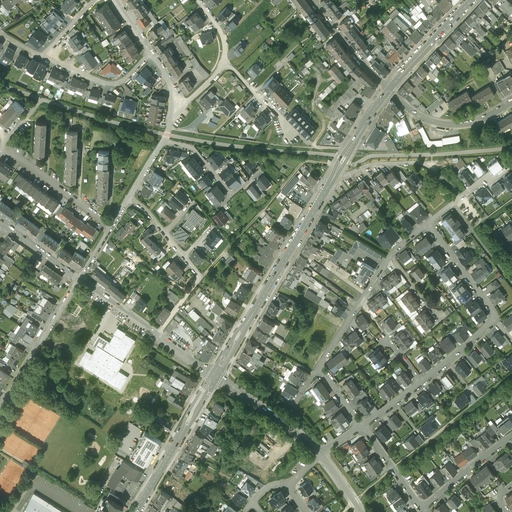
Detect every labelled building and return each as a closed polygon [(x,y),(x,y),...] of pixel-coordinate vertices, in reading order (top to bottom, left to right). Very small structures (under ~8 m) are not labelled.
[(11,7),(14,4),(10,0),(3,0),(1,2),(7,9),(10,6),(11,7)] [(66,0),(61,5),(63,7),(69,12),(70,13),(73,9),(74,7),(66,0)] [(129,0),(128,1),(133,8),(141,3),(139,0),(129,0)] [(304,0),(294,0),(293,1),(299,8),(306,3),(304,0)] [(433,11),(439,17),(445,11),(438,5),(439,4),(439,3),(436,0),(426,0),(430,5),(433,10),(433,11)] [(436,0),(440,4),(446,10),(453,2),(451,0),(436,0)] [(484,0),(479,5),(485,12),(488,14),(490,12),(488,9),(490,7),(484,0)] [(141,3),(133,8),(139,18),(144,15),(147,12),(149,11),(143,2),(141,3)] [(332,2),(325,7),(330,13),(337,8),(332,2)] [(306,3),(299,8),(304,15),(312,10),(306,3)] [(107,4),(95,11),(109,33),(121,25),(107,4)] [(433,11),(433,10),(430,5),(426,7),(426,5),(425,6),(428,10),(430,13),(433,11)] [(485,12),(479,5),(474,11),(480,17),(485,12)] [(69,12),(63,7),(59,11),(65,17),(69,12)] [(225,17),(231,12),(226,7),(217,15),(222,20),(225,17)] [(337,8),(330,13),(335,20),(342,14),(337,8)] [(53,10),(48,16),(58,26),(63,20),(58,14),(53,10)] [(150,10),(149,11),(147,12),(155,24),(158,21),(150,10)] [(318,18),(312,10),(304,15),(311,24),(318,18)] [(422,22),(429,28),(434,23),(427,17),(422,11),(420,13),(419,13),(424,20),(422,22)] [(427,17),(434,23),(439,17),(433,11),(430,13),(427,17)] [(480,17),(474,11),(470,14),(477,21),(480,17)] [(190,24),(200,17),(197,12),(189,18),(184,21),(185,22),(188,26),(190,24)] [(234,13),(228,19),(230,22),(234,18),(237,16),(234,13)] [(477,21),(470,14),(465,20),(472,26),(477,21)] [(150,23),(144,15),(139,18),(137,19),(143,28),(150,23)] [(48,16),(42,22),(46,27),(52,32),(58,26),(48,16)] [(184,21),(189,18),(187,16),(180,21),(182,24),(185,22),(184,21)] [(400,27),(405,31),(407,28),(408,27),(404,23),(396,16),(393,20),(400,27)] [(195,30),(200,25),(204,22),(200,17),(190,24),(194,29),(195,30)] [(234,18),(230,22),(225,26),(230,31),(239,22),(234,18)] [(325,27),(318,18),(311,24),(318,32),(325,27)] [(347,19),(340,25),(345,32),(347,29),(351,26),(352,26),(347,19)] [(416,28),(423,34),(429,28),(422,22),(419,19),(416,23),(413,20),(411,23),(416,28)] [(397,31),(400,27),(393,20),(386,26),(394,34),(397,31)] [(465,20),(458,27),(465,34),(467,36),(469,34),(470,33),(468,30),(472,26),(465,20)] [(484,25),(480,22),(478,24),(486,33),(489,30),(484,25)] [(152,26),(150,23),(143,28),(145,31),(152,26)] [(379,31),(387,39),(395,46),(397,44),(394,41),(395,39),(399,42),(401,40),(394,34),(386,26),(385,25),(379,31)] [(41,26),(39,29),(45,35),(48,32),(41,26)] [(155,38),(162,33),(159,29),(157,26),(150,31),(155,38)] [(357,34),(351,26),(347,29),(345,32),(351,40),(358,34),(357,34)] [(477,26),(475,26),(473,28),(481,36),(485,33),(481,29),(480,29),(477,26)] [(325,27),(319,32),(321,35),(320,36),(323,39),(330,33),(325,27)] [(465,34),(458,27),(451,35),(457,41),(459,43),(461,45),(463,42),(462,42),(459,41),(459,40),(462,36),(465,34)] [(76,30),(74,28),(68,35),(70,37),(76,30)] [(409,35),(416,41),(423,34),(416,28),(412,32),(407,28),(405,31),(409,35)] [(39,29),(34,34),(43,42),(47,37),(45,35),(39,29)] [(128,37),(124,31),(113,38),(117,44),(118,43),(128,37)] [(211,31),(201,34),(203,43),(206,42),(207,43),(211,42),(211,41),(213,40),(211,31)] [(358,34),(351,40),(356,45),(362,40),(359,36),(360,36),(361,36),(364,34),(361,31),(357,34),(358,34)] [(401,40),(409,48),(416,41),(409,35),(407,37),(405,36),(404,37),(403,37),(401,35),(397,31),(394,34),(401,40)] [(34,34),(29,39),(36,46),(38,47),(43,42),(34,34)] [(463,42),(461,45),(464,48),(474,59),(477,55),(474,52),(475,51),(476,52),(479,49),(475,44),(467,36),(465,34),(462,36),(468,42),(468,44),(467,45),(463,42)] [(467,36),(475,44),(475,43),(473,41),(474,40),(469,34),(467,36)] [(80,40),(77,35),(69,40),(72,45),(80,40)] [(132,41),(128,37),(118,43),(121,48),(132,41)] [(365,44),(362,40),(356,45),(360,51),(367,46),(368,44),(370,42),(373,39),(371,37),(366,41),(366,43),(365,44)] [(455,43),(449,37),(444,42),(451,48),(454,45),(456,47),(457,46),(459,43),(457,41),(455,43)] [(177,41),(187,55),(192,52),(182,38),(177,41)] [(334,54),(342,48),(334,38),(326,44),(334,54)] [(36,46),(29,39),(27,42),(33,48),(36,46)] [(384,46),(399,59),(404,54),(395,46),(387,39),(384,41),(387,43),(384,46)] [(395,46),(404,54),(409,48),(401,40),(399,42),(395,39),(394,41),(397,44),(395,46)] [(80,40),(72,45),(76,51),(84,45),(80,40)] [(136,48),(132,41),(121,48),(120,49),(124,55),(136,48)] [(159,43),(154,46),(159,54),(160,53),(166,49),(163,44),(161,41),(159,43)] [(240,41),(232,48),(238,54),(246,46),(240,41)] [(451,48),(444,42),(439,47),(445,53),(444,55),(446,57),(448,56),(450,54),(447,52),(451,48)] [(385,55),(395,64),(399,59),(384,46),(382,48),(379,45),(377,47),(381,51),(385,55)] [(367,46),(360,51),(365,58),(371,51),(370,50),(371,49),(370,47),(368,48),(367,46)] [(9,59),(14,51),(7,47),(0,59),(7,63),(9,59)] [(170,47),(166,49),(160,53),(169,67),(177,62),(172,54),(173,53),(170,47)] [(140,54),(136,48),(124,55),(128,61),(140,54)] [(342,48),(334,54),(342,64),(343,63),(350,58),(342,48)] [(84,64),(93,58),(88,51),(84,54),(80,57),(84,64)] [(442,57),(436,51),(431,56),(437,62),(440,59),(442,57)] [(19,54),(14,64),(15,64),(15,66),(17,67),(18,66),(21,67),(22,66),(26,59),(26,58),(19,54)] [(384,64),(390,69),(395,64),(385,55),(382,58),(386,62),(384,64)] [(446,57),(444,55),(442,57),(440,59),(444,63),(445,61),(447,64),(448,63),(447,62),(449,60),(446,57)] [(437,62),(431,56),(426,61),(432,68),(430,70),(432,72),(434,70),(434,69),(435,67),(434,66),(437,62)] [(194,67),(199,64),(195,57),(190,60),(194,67)] [(97,64),(93,58),(84,64),(89,70),(93,67),(97,64)] [(307,68),(314,62),(310,58),(303,64),(307,68)] [(356,66),(350,58),(343,63),(350,71),(356,66)] [(31,62),(27,69),(27,70),(34,74),(39,63),(32,59),(31,62)] [(377,61),(375,60),(371,64),(383,74),(385,74),(390,69),(384,64),(381,61),(379,64),(377,61)] [(499,60),(495,63),(500,72),(505,69),(499,60)] [(183,71),(177,62),(169,67),(175,76),(183,71)] [(47,67),(39,63),(34,74),(33,75),(40,79),(44,73),(47,67)] [(118,74),(119,74),(121,71),(118,68),(113,63),(111,65),(109,63),(102,71),(106,74),(107,73),(110,76),(117,76),(117,74),(118,74)] [(256,63),(247,71),(253,77),(258,72),(261,69),(256,63)] [(500,72),(495,63),(490,66),(495,75),(500,72)] [(194,67),(205,79),(210,74),(199,64),(194,67)] [(296,71),(303,77),(309,71),(302,65),(296,71)] [(339,83),(345,77),(334,65),(328,70),(331,73),(330,74),(331,75),(332,75),(339,83)] [(428,71),(422,65),(417,71),(423,77),(427,73),(429,76),(430,75),(430,74),(432,72),(430,70),(428,71)] [(356,66),(350,71),(357,78),(359,76),(362,72),(356,66)] [(142,84),(144,81),(150,75),(151,74),(145,68),(139,75),(136,78),(136,79),(142,84)] [(59,73),(52,69),(48,79),(55,82),(59,73)] [(423,77),(417,71),(412,76),(418,82),(416,84),(418,86),(421,84),(418,82),(423,77)] [(371,80),(362,72),(359,76),(368,84),(371,80)] [(59,73),(55,82),(62,85),(64,80),(66,76),(59,73)] [(144,81),(150,87),(156,80),(150,75),(144,81)] [(194,86),(189,79),(190,78),(188,75),(179,82),(185,92),(194,86)] [(76,90),(79,81),(72,78),(70,84),(68,88),(75,91),(76,90)] [(263,86),(269,93),(278,84),(272,78),(263,86)] [(504,79),(495,84),(502,95),(503,95),(503,96),(505,95),(505,94),(511,90),(504,79)] [(377,85),(371,80),(368,84),(363,91),(371,96),(375,90),(377,87),(377,85)] [(408,80),(403,85),(409,92),(414,87),(408,80)] [(87,84),(79,81),(76,90),(83,93),(84,90),(87,84)] [(318,97),(321,100),(338,84),(334,81),(318,97)] [(329,108),(338,118),(340,120),(344,115),(337,109),(347,97),(350,100),(356,93),(352,89),(355,84),(358,86),(359,85),(355,81),(354,81),(350,86),(342,96),(340,95),(329,108)] [(292,99),(278,84),(269,93),(283,108),(287,104),(287,105),(287,104),(292,99)] [(409,92),(403,85),(398,91),(406,99),(409,96),(407,94),(409,92)] [(467,91),(448,102),(453,110),(472,99),(475,106),(494,94),(489,86),(470,97),(467,91)] [(143,96),(145,97),(151,90),(149,87),(144,93),(145,93),(143,96)] [(100,92),(91,89),(91,92),(89,98),(98,100),(99,98),(100,92)] [(200,101),(200,102),(207,110),(213,104),(216,102),(215,101),(212,98),(215,95),(211,90),(200,101)] [(115,96),(106,94),(105,97),(104,102),(112,105),(115,96)] [(151,103),(163,105),(162,105),(164,106),(165,97),(152,95),(151,103)] [(315,101),(334,121),(338,118),(329,108),(321,100),(318,97),(315,101)] [(440,97),(427,108),(431,113),(444,101),(440,97)] [(123,103),(121,110),(131,113),(131,115),(135,116),(136,110),(134,109),(136,103),(124,99),(123,103)] [(224,102),(220,106),(219,106),(228,116),(234,110),(233,108),(234,107),(226,99),(224,102)] [(393,101),(390,100),(385,108),(393,112),(394,111),(395,112),(398,110),(393,101)] [(10,105),(18,112),(20,109),(21,110),(24,108),(19,104),(16,101),(14,103),(13,102),(10,105)] [(348,116),(352,118),(355,113),(356,114),(361,107),(354,102),(345,114),(348,116)] [(159,125),(162,105),(163,105),(151,103),(148,123),(159,125)] [(245,109),(240,113),(244,116),(254,107),(252,105),(252,104),(251,103),(245,109)] [(426,109),(421,103),(417,107),(422,112),(426,109)] [(7,110),(15,118),(17,115),(16,114),(18,112),(10,105),(8,108),(9,109),(7,110)] [(236,113),(238,115),(240,113),(245,109),(242,107),(236,113)] [(254,107),(244,116),(247,120),(252,116),(258,110),(256,108),(255,109),(254,107)] [(286,117),(290,122),(300,113),(295,108),(286,117)] [(393,112),(385,108),(382,114),(389,119),(391,115),(393,112)] [(2,114),(10,121),(12,119),(13,120),(15,118),(7,110),(5,112),(4,111),(2,114)] [(266,116),(270,120),(272,118),(274,120),(277,117),(271,111),(266,116)] [(256,123),(256,124),(256,125),(258,127),(259,127),(260,127),(261,129),(270,120),(266,116),(263,113),(254,121),(256,123)] [(290,122),(294,126),(303,117),(300,113),(290,122)] [(0,121),(2,123),(6,127),(9,125),(8,124),(10,121),(2,114),(0,116),(0,117),(0,118),(0,121)] [(389,119),(382,114),(376,124),(385,129),(387,126),(386,125),(389,119)] [(391,115),(389,119),(395,123),(398,133),(401,132),(398,125),(399,124),(398,122),(391,115)] [(252,116),(247,120),(245,122),(247,124),(254,118),(252,116)] [(348,116),(344,123),(350,127),(355,120),(352,118),(348,116)] [(294,126),(298,130),(307,120),(303,117),(294,126)] [(409,132),(404,119),(401,121),(400,122),(403,130),(402,131),(403,134),(409,132)] [(504,119),(498,122),(499,123),(503,131),(509,127),(504,119)] [(298,130),(302,134),(312,125),(307,120),(298,130)] [(36,134),(35,139),(46,139),(47,123),(36,122),(37,122),(36,126),(37,126),(36,134)] [(333,137),(340,141),(342,141),(346,134),(339,129),(339,128),(333,122),(330,126),(334,130),(335,129),(337,131),(333,137)] [(339,129),(346,134),(350,127),(344,123),(343,122),(339,128),(339,129)] [(376,124),(366,141),(367,141),(376,146),(385,129),(376,124)] [(302,134),(307,139),(316,130),(312,125),(302,134)] [(68,149),(77,149),(78,133),(78,132),(67,132),(67,136),(68,136),(67,144),(66,148),(66,149),(68,149)] [(46,139),(35,139),(35,143),(36,143),(35,151),(34,155),(34,156),(45,156),(46,139)] [(67,165),(77,166),(78,149),(77,149),(68,149),(67,153),(68,153),(67,161),(67,165)] [(180,152),(168,150),(166,161),(173,162),(174,157),(179,158),(180,152)] [(99,168),(108,168),(109,152),(109,151),(99,151),(99,155),(99,163),(98,163),(98,167),(98,168),(99,168)] [(213,154),(208,158),(215,167),(217,166),(222,161),(217,155),(215,157),(213,154)] [(191,159),(188,155),(183,159),(181,160),(184,164),(185,164),(191,159)] [(193,157),(191,159),(185,164),(189,169),(197,162),(193,157)] [(252,158),(249,160),(255,167),(257,164),(252,158)] [(503,167),(497,159),(488,166),(494,174),(497,172),(503,167)] [(222,161),(217,166),(219,168),(226,163),(223,160),(222,161)] [(246,163),(243,165),(250,173),(256,169),(255,167),(249,160),(249,161),(248,161),(246,162),(246,163)] [(0,176),(4,179),(12,168),(3,162),(3,163),(1,162),(0,162),(0,176)] [(202,168),(197,162),(189,169),(193,174),(193,175),(200,169),(202,168)] [(484,172),(477,162),(471,167),(474,171),(478,176),(484,172)] [(226,163),(219,168),(222,172),(228,167),(229,166),(226,163)] [(76,182),(77,166),(67,165),(66,170),(67,170),(67,178),(66,178),(66,182),(76,183),(76,182)] [(228,167),(222,172),(220,173),(226,180),(233,174),(228,167)] [(109,169),(109,168),(108,168),(99,168),(99,172),(99,180),(98,180),(98,184),(108,185),(109,169)] [(203,173),(200,169),(193,175),(193,174),(193,175),(196,179),(201,175),(203,173)] [(299,170),(278,195),(283,199),(300,179),(303,175),(299,170)] [(397,176),(392,170),(385,175),(388,179),(395,188),(402,183),(401,182),(397,176)] [(399,175),(404,180),(407,178),(401,170),(397,173),(399,175)] [(466,170),(460,175),(463,179),(467,184),(473,180),(468,173),(466,170)] [(385,175),(382,171),(375,176),(382,184),(388,179),(385,175)] [(148,180),(152,183),(158,186),(163,177),(153,172),(148,180)] [(414,172),(408,177),(413,184),(417,181),(419,179),(414,172)] [(511,173),(511,172),(503,178),(506,182),(510,187),(511,185),(511,173)] [(18,173),(11,182),(16,185),(23,176),(18,173)] [(233,174),(226,180),(232,188),(233,186),(239,181),(237,179),(237,178),(237,177),(236,176),(235,175),(234,175),(233,174)] [(318,179),(310,174),(307,179),(315,184),(318,179)] [(206,175),(203,177),(199,181),(204,187),(212,181),(210,178),(209,178),(206,175)] [(260,184),(264,188),(270,183),(263,175),(257,180),(258,182),(260,184)] [(303,175),(300,179),(312,187),(315,184),(307,179),(303,175)] [(23,176),(16,185),(21,189),(27,179),(23,176)] [(382,184),(375,176),(373,178),(372,177),(370,178),(378,189),(383,185),(382,184)] [(27,179),(21,189),(25,192),(32,183),(27,179)] [(369,187),(364,180),(359,184),(364,191),(367,189),(369,187)] [(498,182),(491,188),(496,194),(504,189),(500,185),(498,182)] [(32,183),(25,192),(30,195),(36,186),(32,183)] [(107,201),(108,185),(98,184),(98,189),(98,197),(97,197),(97,201),(107,202),(107,201)] [(252,184),(246,189),(255,199),(261,195),(252,184)] [(359,184),(347,193),(353,201),(365,191),(364,191),(359,184)] [(145,185),(140,193),(148,197),(153,190),(149,188),(145,185)] [(212,189),(207,193),(211,198),(220,190),(216,185),(212,189)] [(36,186),(30,195),(34,198),(41,189),(36,186)] [(210,186),(203,192),(205,194),(207,193),(212,189),(210,186)] [(483,188),(475,194),(482,203),(482,202),(484,203),(486,201),(486,199),(492,195),(486,188),(484,190),(483,188)] [(41,189),(34,198),(39,202),(45,192),(41,189)] [(419,189),(414,192),(421,201),(425,197),(419,189)] [(220,190),(211,198),(215,203),(220,199),(224,195),(220,190)] [(175,196),(184,204),(188,199),(179,191),(175,196)] [(45,192),(39,202),(43,205),(50,196),(45,192)] [(347,193),(338,199),(345,207),(353,201),(347,193)] [(50,196),(43,205),(48,208),(54,199),(50,196)] [(175,196),(170,201),(177,207),(179,209),(184,204),(175,196)] [(54,199),(48,208),(52,212),(53,211),(58,203),(59,202),(54,199)] [(220,199),(215,203),(213,204),(216,208),(221,204),(223,202),(220,199)] [(332,204),(331,205),(342,211),(345,207),(338,199),(332,204)] [(372,201),(370,199),(365,203),(369,208),(374,204),(372,201)] [(15,212),(0,201),(0,213),(9,220),(15,212)] [(161,205),(164,208),(165,207),(169,210),(172,207),(168,204),(165,201),(161,205)] [(168,204),(172,207),(174,210),(177,207),(170,201),(168,204)] [(294,217),(301,206),(293,202),(288,210),(289,211),(293,215),(294,217)] [(198,204),(193,209),(198,213),(199,212),(199,213),(202,209),(198,204)] [(342,211),(331,205),(330,208),(329,207),(327,212),(329,213),(329,215),(334,218),(336,214),(339,215),(342,211)] [(60,206),(56,212),(55,213),(58,215),(63,208),(60,206)] [(63,208),(58,215),(62,218),(71,207),(69,206),(67,207),(68,208),(68,209),(64,206),(63,208)] [(413,210),(413,212),(410,214),(414,218),(417,223),(428,215),(424,210),(420,206),(416,209),(415,209),(413,210)] [(73,209),(71,207),(62,218),(67,222),(72,214),(73,213),(70,210),(71,210),(72,210),(73,209)] [(164,208),(160,212),(165,216),(165,217),(169,220),(174,214),(169,210),(165,207),(164,208)] [(194,223),(197,220),(201,223),(206,218),(199,213),(199,212),(198,213),(193,209),(189,214),(187,216),(188,218),(194,223)] [(221,210),(213,216),(219,223),(222,224),(228,219),(223,213),(221,210)] [(405,213),(411,220),(411,221),(414,218),(410,214),(407,210),(405,213)] [(223,213),(228,219),(229,221),(233,218),(226,211),(223,213)] [(405,217),(408,222),(411,220),(405,213),(404,211),(401,213),(404,217),(405,217)] [(363,213),(356,218),(360,223),(367,218),(363,213)] [(449,230),(459,222),(457,220),(455,220),(450,213),(441,220),(449,230)] [(76,217),(72,214),(67,222),(66,223),(70,227),(79,215),(76,214),(75,215),(76,216),(76,217)] [(272,218),(267,214),(261,222),(265,226),(272,218)] [(24,229),(30,222),(20,215),(15,222),(24,229)] [(81,217),(79,215),(70,227),(75,230),(81,221),(78,219),(79,218),(80,218),(81,217)] [(285,216),(284,215),(281,222),(285,224),(284,226),(288,228),(291,223),(290,223),(292,220),(291,219),(285,216)] [(407,230),(409,229),(410,229),(413,227),(408,222),(405,217),(404,217),(400,221),(407,230)] [(194,223),(188,218),(180,227),(188,233),(193,228),(194,226),(196,224),(194,223)] [(85,223),(81,221),(75,230),(79,233),(81,232),(87,223),(88,222),(86,220),(84,222),(85,223)] [(131,220),(124,228),(128,232),(129,233),(137,225),(131,220)] [(326,225),(319,221),(316,226),(323,230),(327,232),(328,230),(325,228),(324,228),(326,225)] [(40,229),(30,222),(24,229),(34,237),(40,229)] [(87,223),(81,232),(85,235),(93,223),(91,222),(90,224),(91,224),(90,225),(87,223)] [(465,232),(460,226),(460,223),(459,222),(449,230),(456,239),(465,232)] [(95,225),(93,223),(85,235),(90,238),(96,229),(93,227),(93,226),(94,227),(95,225)] [(363,223),(361,224),(358,229),(361,232),(367,228),(363,223)] [(123,226),(115,234),(121,239),(128,232),(124,228),(123,226)] [(322,233),(323,230),(316,226),(313,231),(320,235),(319,236),(319,237),(328,242),(331,238),(322,233)] [(387,230),(393,237),(397,233),(392,226),(387,230)] [(502,229),(506,235),(510,240),(511,238),(511,234),(506,226),(502,229)] [(179,239),(178,240),(182,245),(186,242),(183,238),(188,233),(180,227),(178,230),(174,234),(175,235),(179,239)] [(285,234),(273,227),(269,234),(279,240),(281,241),(285,234)] [(140,239),(148,246),(153,241),(149,237),(153,233),(148,228),(143,233),(145,235),(140,239)] [(377,238),(384,246),(386,246),(389,244),(389,242),(391,241),(392,241),(394,240),(394,238),(393,237),(387,230),(377,238)] [(212,231),(206,239),(208,240),(213,245),(220,238),(212,231)] [(44,233),(38,241),(53,251),(55,249),(58,244),(44,233)] [(269,234),(267,233),(265,236),(266,237),(265,238),(267,239),(268,237),(271,239),(268,243),(274,248),(276,249),(279,245),(277,244),(279,240),(269,234)] [(320,243),(320,241),(321,239),(319,238),(312,234),(308,240),(318,246),(320,243)] [(414,239),(417,243),(424,239),(420,234),(414,239)] [(18,245),(8,237),(3,243),(10,248),(14,251),(18,245)] [(263,246),(265,248),(268,243),(263,240),(264,240),(261,237),(258,241),(264,245),(263,246)] [(417,243),(415,245),(421,253),(432,245),(426,237),(424,239),(417,243)] [(308,240),(308,239),(305,245),(316,252),(317,252),(320,247),(318,246),(308,240)] [(108,254),(116,245),(109,240),(102,249),(108,254)] [(214,246),(213,245),(208,240),(204,245),(210,250),(214,246)] [(357,250),(359,247),(361,247),(361,249),(364,250),(364,251),(367,251),(367,253),(370,253),(370,255),(373,255),(373,256),(376,256),(376,258),(379,258),(382,255),(356,240),(352,247),(357,250)] [(456,245),(460,251),(463,248),(463,249),(467,245),(463,240),(456,245)] [(153,241),(148,246),(156,255),(157,254),(161,250),(153,241)] [(6,253),(10,248),(3,243),(0,246),(0,250),(7,257),(9,255),(6,253)] [(274,248),(268,243),(265,248),(264,249),(263,251),(270,255),(274,248)] [(316,252),(305,245),(301,251),(308,256),(313,259),(317,252),(316,252)] [(354,255),(357,250),(352,247),(349,252),(354,255)] [(72,255),(62,248),(57,256),(66,263),(69,259),(72,255)] [(338,248),(333,255),(338,259),(343,251),(338,248)] [(460,258),(465,264),(472,258),(467,252),(466,253),(463,249),(463,248),(460,251),(458,252),(461,257),(460,258)] [(428,257),(434,252),(432,249),(425,255),(427,258),(428,257)] [(191,255),(194,258),(200,263),(204,258),(196,250),(191,255)] [(428,257),(432,262),(441,256),(437,250),(434,252),(428,257)] [(75,251),(72,255),(69,259),(79,266),(85,259),(75,251)] [(270,255),(263,251),(262,254),(260,256),(259,259),(264,265),(270,255)] [(410,257),(407,252),(406,251),(398,256),(403,263),(410,257)] [(296,260),(303,264),(305,262),(307,258),(300,254),(296,260)] [(231,256),(224,262),(229,267),(236,261),(231,256)] [(436,268),(437,268),(443,263),(445,261),(441,256),(432,262),(436,268)] [(122,263),(127,267),(131,262),(126,258),(122,263)] [(479,269),(483,265),(483,266),(486,264),(482,258),(475,264),(479,269)] [(324,264),(344,278),(347,277),(350,274),(327,259),(324,264)] [(171,263),(167,267),(171,272),(178,265),(173,260),(171,263)] [(293,265),(301,270),(302,268),(304,264),(303,264),(296,260),(293,265)] [(374,269),(362,262),(364,263),(362,266),(360,265),(356,272),(357,274),(355,277),(353,276),(365,284),(365,283),(364,282),(367,277),(369,278),(371,275),(369,274),(372,268),(374,269)] [(443,263),(437,268),(436,268),(435,269),(437,271),(443,267),(445,266),(443,263)] [(317,267),(315,266),(313,270),(319,274),(323,267),(319,264),(317,267)] [(48,278),(53,271),(50,269),(45,265),(40,272),(42,273),(48,278)] [(178,265),(171,272),(176,277),(180,273),(183,271),(178,265)] [(249,265),(243,276),(254,282),(260,271),(249,265)] [(293,265),(289,271),(297,276),(297,275),(297,274),(300,276),(301,274),(302,274),(301,275),(308,280),(311,277),(309,276),(303,271),(301,270),(293,265)] [(478,282),(489,273),(483,266),(483,265),(479,269),(472,274),(478,282)] [(418,267),(411,272),(417,280),(424,275),(418,267)] [(440,273),(445,270),(443,267),(437,271),(436,273),(438,275),(440,274),(440,273)] [(444,279),(453,272),(449,267),(445,270),(440,273),(440,274),(444,279)] [(96,269),(91,275),(99,281),(104,275),(96,269)] [(54,283),(57,284),(61,277),(56,274),(56,273),(53,271),(48,278),(55,283),(54,283)] [(297,276),(289,271),(288,274),(283,282),(292,288),(299,276),(297,275),(297,276)] [(388,277),(394,285),(401,280),(398,277),(394,271),(391,273),(391,274),(388,277)] [(449,285),(454,281),(458,278),(453,272),(444,279),(449,285)] [(398,277),(401,280),(404,284),(406,282),(401,274),(398,277)] [(104,275),(99,281),(106,287),(111,282),(111,281),(104,275)] [(385,287),(388,291),(388,290),(394,285),(388,277),(384,279),(381,281),(381,282),(385,287)] [(316,281),(313,284),(320,289),(323,286),(316,281)] [(491,284),(494,289),(499,285),(496,281),(491,284)] [(111,282),(106,287),(105,288),(113,295),(118,289),(111,282)] [(457,296),(466,289),(461,283),(457,286),(452,290),(450,292),(453,295),(455,293),(457,296)] [(452,290),(457,286),(455,284),(448,289),(450,292),(452,290)] [(242,285),(236,294),(244,299),(250,290),(242,285)] [(382,289),(387,296),(390,294),(388,290),(388,291),(385,287),(382,289)] [(118,289),(113,295),(121,302),(126,295),(118,289)] [(464,299),(469,295),(470,294),(466,289),(457,296),(461,301),(464,299)] [(497,302),(498,303),(502,299),(501,298),(504,296),(498,289),(489,296),(495,304),(497,302)] [(323,300),(307,290),(304,295),(320,305),(323,300)] [(171,291),(167,296),(175,302),(179,297),(171,291)] [(43,297),(51,302),(53,298),(43,292),(41,295),(43,297)] [(223,296),(230,300),(234,302),(235,299),(229,295),(226,292),(223,296)] [(405,296),(401,299),(406,305),(415,298),(412,295),(412,294),(411,292),(410,292),(405,296)] [(204,293),(200,297),(206,303),(210,299),(204,293)] [(377,296),(374,298),(381,307),(387,302),(385,298),(381,293),(380,293),(377,295),(377,296)] [(403,293),(395,298),(398,301),(401,299),(405,296),(403,293)] [(272,301),(266,311),(274,315),(279,306),(283,308),(287,302),(287,301),(286,301),(278,296),(274,303),(272,301)] [(385,298),(387,302),(390,305),(393,303),(387,296),(385,298)] [(43,307),(50,312),(55,304),(51,302),(43,297),(41,301),(39,300),(37,303),(43,307)] [(140,297),(134,306),(140,310),(144,305),(145,306),(148,302),(140,297)] [(370,301),(367,303),(371,308),(374,312),(381,307),(374,298),(371,301),(370,301)] [(415,298),(406,305),(411,312),(415,309),(420,305),(420,304),(418,302),(417,302),(415,298)] [(468,307),(472,303),(469,299),(466,302),(463,304),(467,308),(468,307)] [(228,304),(225,309),(235,315),(240,306),(234,302),(230,300),(231,301),(229,305),(228,304)] [(323,300),(320,305),(327,309),(329,304),(323,300)] [(340,317),(346,306),(338,301),(331,311),(340,317)] [(474,315),(481,309),(475,301),(472,303),(468,307),(474,315)] [(2,313),(9,317),(15,307),(8,303),(2,313)] [(38,315),(43,318),(46,319),(50,312),(43,307),(37,303),(35,307),(36,308),(33,312),(39,315),(38,315)] [(95,325),(100,317),(74,303),(68,314),(77,319),(75,323),(65,317),(61,326),(63,327),(56,339),(69,346),(76,334),(84,338),(88,331),(95,335),(99,328),(95,325)] [(223,310),(216,303),(211,311),(219,316),(223,310)] [(164,307),(156,318),(162,323),(171,312),(164,307)] [(374,312),(371,308),(368,310),(374,318),(377,315),(374,312)] [(411,312),(407,314),(410,317),(417,312),(415,309),(411,312)] [(479,322),(481,321),(487,316),(481,309),(474,315),(479,322)] [(415,317),(415,318),(420,324),(429,317),(427,314),(427,313),(425,311),(424,311),(419,314),(415,317)] [(35,319),(41,322),(43,318),(38,315),(39,315),(33,312),(31,316),(35,319)] [(419,314),(417,312),(410,317),(412,320),(415,318),(415,317),(419,314)] [(361,328),(363,330),(370,324),(362,315),(355,320),(361,328)] [(511,315),(503,322),(509,329),(511,326),(511,315)] [(195,320),(204,328),(208,324),(199,316),(195,320)] [(217,325),(220,327),(228,332),(233,324),(222,317),(217,325)] [(258,326),(268,332),(274,323),(263,317),(258,326)] [(429,317),(420,324),(425,330),(425,331),(429,327),(434,324),(434,323),(432,320),(431,320),(429,317)] [(390,318),(382,323),(388,331),(392,328),(396,325),(390,318)] [(478,329),(484,324),(481,321),(479,322),(475,325),(478,329)] [(31,322),(26,330),(33,334),(33,335),(38,327),(33,324),(31,322)] [(462,328),(465,332),(469,329),(463,322),(459,325),(462,328)] [(274,323),(268,332),(269,333),(273,335),(279,326),(274,323)] [(396,325),(392,328),(394,331),(396,330),(402,326),(399,323),(396,325)] [(208,324),(204,328),(208,332),(209,332),(213,328),(208,324)] [(402,326),(396,330),(398,333),(402,329),(402,330),(406,327),(403,324),(402,326)] [(269,333),(268,332),(258,326),(253,334),(264,340),(269,333)] [(21,327),(16,334),(20,337),(29,342),(33,334),(26,330),(21,327)] [(429,327),(425,331),(425,330),(422,333),(425,337),(431,331),(429,327)] [(361,333),(364,337),(366,334),(363,330),(361,328),(358,329),(361,333)] [(454,334),(455,335),(459,340),(460,342),(468,336),(465,332),(462,328),(459,330),(458,330),(459,330),(454,334)] [(218,342),(221,344),(227,335),(218,330),(218,329),(212,338),(218,342)] [(402,330),(402,329),(398,333),(393,336),(393,337),(395,340),(396,340),(398,343),(407,336),(402,330)] [(86,351),(78,364),(83,368),(84,367),(84,366),(91,371),(91,372),(90,372),(95,375),(95,374),(95,373),(104,379),(104,380),(103,380),(108,383),(108,382),(109,381),(115,385),(115,386),(115,387),(120,390),(128,377),(116,369),(121,361),(122,362),(125,358),(124,358),(123,357),(126,353),(127,353),(127,354),(130,349),(130,348),(129,348),(131,344),(133,344),(135,340),(117,330),(109,342),(98,336),(92,346),(98,350),(94,356),(86,351)] [(348,336),(355,345),(356,346),(360,344),(359,342),(362,340),(358,336),(355,331),(348,336)] [(447,336),(451,340),(454,338),(453,337),(449,332),(445,334),(447,336)] [(498,332),(491,338),(497,346),(504,340),(502,337),(498,332)] [(358,336),(362,340),(364,343),(367,341),(364,337),(361,333),(358,336)] [(207,349),(212,353),(217,345),(211,341),(203,336),(201,339),(206,343),(206,344),(209,346),(208,347),(209,347),(207,349)] [(342,341),(346,346),(349,350),(355,345),(348,336),(342,341)] [(412,342),(407,336),(398,343),(401,346),(401,347),(402,349),(403,349),(408,346),(412,343),(412,342)] [(439,342),(441,345),(442,344),(447,351),(447,350),(448,351),(451,348),(454,345),(451,340),(447,336),(439,342)] [(20,337),(17,341),(26,347),(29,342),(20,337)] [(283,341),(276,337),(273,341),(281,346),(283,341)] [(250,339),(246,345),(258,352),(260,350),(255,347),(256,346),(257,346),(259,344),(250,339)] [(415,340),(412,342),(412,343),(408,346),(411,349),(417,343),(415,340)] [(487,342),(480,348),(487,357),(494,351),(487,342)] [(8,352),(19,359),(23,351),(14,346),(12,344),(7,352),(8,352)] [(258,352),(246,345),(242,353),(250,357),(254,361),(259,364),(262,366),(264,362),(259,359),(262,354),(258,352)] [(346,346),(343,348),(348,355),(351,352),(349,350),(346,346)] [(204,348),(199,356),(200,356),(207,361),(212,353),(207,349),(204,348)] [(374,352),(368,356),(369,356),(373,362),(383,354),(378,348),(374,352)] [(429,354),(435,361),(443,355),(440,352),(437,348),(435,349),(434,349),(431,351),(431,352),(429,354)] [(372,349),(364,354),(367,358),(369,356),(368,356),(374,352),(372,349)] [(474,351),(467,356),(474,365),(481,359),(478,356),(474,351)] [(14,366),(19,359),(8,352),(5,356),(9,358),(7,362),(14,366)] [(341,352),(334,357),(341,366),(348,360),(345,357),(341,352)] [(253,365),(254,361),(250,357),(242,353),(238,359),(245,364),(248,359),(249,362),(253,365)] [(424,358),(425,358),(428,362),(430,360),(425,353),(422,355),(424,358)] [(383,354),(373,362),(378,368),(383,365),(388,361),(383,354)] [(503,362),(509,369),(511,367),(511,354),(506,359),(503,362)] [(334,357),(327,363),(331,368),(334,371),(341,366),(334,357)] [(424,358),(418,363),(424,371),(431,366),(428,362),(425,358),(424,358)] [(456,366),(457,367),(461,372),(464,375),(470,370),(469,369),(464,362),(463,360),(456,366)] [(466,360),(464,362),(469,369),(472,367),(466,360)] [(302,370),(298,368),(294,373),(304,379),(308,373),(302,370)] [(398,376),(403,383),(405,385),(411,381),(402,369),(396,374),(398,376)] [(0,380),(4,383),(8,375),(0,370),(0,380)] [(176,377),(179,379),(181,374),(174,370),(172,375),(176,377)] [(300,385),(304,379),(294,373),(292,372),(288,378),(289,379),(297,383),(300,385)] [(441,378),(446,385),(447,387),(454,382),(447,373),(441,378)] [(179,379),(193,387),(197,380),(194,379),(195,377),(192,376),(192,377),(189,376),(188,378),(181,374),(179,379)] [(477,384),(480,381),(483,379),(481,376),(474,381),(477,384)] [(189,393),(193,387),(179,379),(176,377),(173,381),(172,383),(176,386),(177,386),(177,385),(178,383),(183,386),(182,388),(184,390),(184,391),(186,392),(186,391),(189,393)] [(313,382),(311,385),(313,388),(320,383),(317,379),(313,382)] [(355,385),(351,379),(348,381),(343,385),(347,391),(355,385)] [(386,384),(392,393),(398,388),(399,388),(394,381),(392,379),(385,384),(386,384)] [(473,387),(479,394),(486,388),(480,381),(477,384),(473,387)] [(172,392),(173,391),(174,388),(170,385),(164,382),(162,386),(172,392)] [(433,392),(434,395),(441,389),(440,387),(436,382),(429,388),(433,392)] [(320,383),(313,388),(317,394),(325,389),(321,383),(320,383)] [(290,386),(287,384),(282,393),(292,399),(297,390),(290,386)] [(379,389),(382,392),(386,398),(386,397),(392,393),(386,384),(379,389)] [(359,391),(355,385),(347,391),(351,397),(356,393),(359,391)] [(325,389),(317,394),(321,400),(322,400),(326,397),(329,395),(325,389)] [(417,397),(421,401),(425,406),(426,406),(432,401),(430,398),(430,397),(428,395),(427,395),(424,391),(417,397)] [(364,392),(359,396),(362,400),(366,397),(368,396),(365,392),(364,392)] [(455,400),(457,402),(457,404),(458,405),(459,405),(461,407),(469,400),(467,397),(464,393),(455,400)] [(467,397),(469,400),(472,404),(476,400),(472,394),(467,397)] [(179,396),(177,395),(175,398),(172,403),(181,408),(185,400),(182,398),(183,397),(179,395),(179,396)] [(220,396),(216,402),(223,407),(226,402),(220,396)] [(366,397),(362,400),(356,404),(360,409),(370,402),(366,397)] [(333,400),(325,406),(327,408),(326,410),(329,413),(336,408),(337,407),(333,400)] [(411,401),(404,407),(410,415),(417,409),(418,409),(414,405),(411,401)] [(421,401),(418,404),(422,410),(423,411),(427,408),(426,406),(425,406),(421,401)] [(216,402),(211,411),(218,415),(223,407),(216,402)] [(370,402),(360,409),(363,414),(369,409),(373,406),(370,402)] [(373,406),(369,409),(372,414),(377,410),(374,405),(373,406)] [(211,427),(212,428),(218,418),(210,411),(204,421),(205,422),(211,427)] [(336,415),(331,419),(335,425),(345,418),(341,412),(336,415)] [(388,420),(390,422),(395,428),(401,423),(395,415),(388,420)] [(502,420),(509,428),(511,426),(511,420),(511,419),(508,415),(502,420)] [(163,419),(161,417),(159,417),(157,422),(157,423),(160,425),(159,425),(168,430),(173,422),(168,419),(168,420),(164,418),(163,419)] [(345,418),(335,425),(339,432),(340,431),(344,429),(347,427),(347,426),(350,424),(345,418)] [(427,422),(420,428),(427,436),(438,427),(432,420),(431,419),(427,422)] [(500,428),(504,433),(506,431),(509,428),(502,420),(497,424),(500,428)] [(205,422),(201,427),(206,433),(210,437),(212,435),(213,434),(210,431),(209,431),(211,427),(205,422)] [(490,426),(495,432),(496,433),(499,431),(493,423),(490,426)] [(384,425),(376,431),(384,440),(391,434),(389,432),(385,426),(384,425)] [(487,430),(491,436),(495,432),(490,426),(490,425),(485,429),(487,430)] [(206,433),(201,427),(197,433),(204,437),(206,433)] [(481,435),(489,445),(495,440),(491,436),(487,430),(481,435)] [(154,437),(144,432),(130,457),(147,467),(162,442),(157,439),(154,437)] [(204,437),(197,433),(196,432),(190,441),(198,446),(202,439),(204,440),(205,442),(211,446),(213,442),(204,437)] [(419,434),(415,437),(418,442),(420,445),(424,441),(419,434)] [(413,435),(404,442),(410,449),(418,442),(415,437),(413,435)] [(475,439),(479,445),(483,449),(489,445),(481,435),(475,439)] [(470,442),(475,448),(479,445),(475,439),(474,438),(472,439),(470,441),(470,442)] [(198,446),(190,441),(185,449),(193,454),(198,446)] [(359,441),(350,447),(355,454),(365,446),(362,442),(361,443),(359,441)] [(218,446),(218,445),(213,442),(211,446),(207,452),(213,455),(218,446)] [(350,446),(347,442),(340,447),(342,451),(350,446)] [(365,446),(355,454),(359,459),(359,460),(365,455),(369,452),(365,446)] [(463,453),(468,461),(476,454),(475,453),(473,450),(473,451),(473,450),(470,447),(463,453)] [(193,454),(185,449),(181,457),(188,462),(191,463),(193,460),(190,458),(193,454)] [(241,451),(229,465),(237,469),(240,465),(245,460),(248,456),(241,451)] [(463,453),(455,459),(457,463),(461,467),(468,461),(463,453)] [(505,453),(500,457),(507,467),(511,462),(511,461),(510,459),(506,454),(505,453)] [(449,457),(453,462),(455,465),(457,463),(455,459),(452,456),(449,457)] [(188,462),(181,457),(177,464),(184,469),(188,462)] [(364,464),(368,470),(378,462),(376,460),(373,457),(368,460),(364,464)] [(500,457),(494,462),(495,463),(499,468),(502,471),(507,467),(500,457)] [(132,479),(137,482),(143,473),(124,461),(119,471),(132,479)] [(378,462),(368,470),(372,476),(377,473),(382,469),(380,466),(380,465),(378,462)] [(442,468),(441,469),(445,473),(446,475),(447,474),(450,477),(457,472),(451,464),(449,462),(449,463),(445,465),(444,464),(441,467),(442,468)] [(184,469),(177,464),(172,471),(180,476),(184,469)] [(486,466),(478,472),(487,483),(495,477),(486,466)] [(434,472),(435,474),(437,473),(440,477),(443,475),(439,470),(438,469),(434,472)] [(128,486),(132,479),(119,471),(110,487),(121,494),(127,485),(128,486)] [(478,472),(470,478),(479,489),(487,483),(478,472)] [(435,474),(430,479),(437,487),(444,482),(440,477),(437,473),(435,474)] [(188,480),(185,478),(182,477),(179,483),(184,487),(188,480)] [(423,481),(427,485),(429,484),(424,477),(421,479),(423,481)] [(423,481),(415,487),(424,498),(432,492),(427,485),(423,481)] [(255,488),(254,487),(249,484),(247,482),(241,489),(249,495),(251,493),(252,493),(254,491),(253,491),(255,488)] [(459,488),(466,498),(474,493),(467,482),(459,488)] [(309,486),(308,485),(308,486),(306,483),(299,487),(305,496),(309,493),(312,491),(310,488),(311,487),(309,486)] [(395,489),(394,490),(388,495),(387,496),(387,497),(388,499),(390,499),(393,503),(401,497),(395,489)] [(153,504),(161,509),(163,510),(171,497),(161,491),(153,504)] [(275,506),(283,501),(285,499),(280,492),(277,494),(276,493),(273,496),(274,497),(271,499),(273,502),(271,503),(274,507),(275,506)] [(64,511),(33,493),(21,511),(64,511)] [(124,506),(123,501),(109,493),(105,501),(102,500),(98,506),(99,507),(95,511),(119,511),(120,510),(122,510),(124,506)] [(246,500),(243,498),(238,494),(233,501),(241,507),(246,500)] [(448,501),(453,508),(460,502),(459,500),(457,497),(457,498),(455,495),(448,501)] [(406,504),(401,497),(393,503),(398,510),(402,507),(406,504)] [(317,502),(313,498),(308,502),(313,510),(319,506),(318,505),(319,504),(317,502)] [(278,509),(285,504),(283,501),(275,506),(278,509)]
